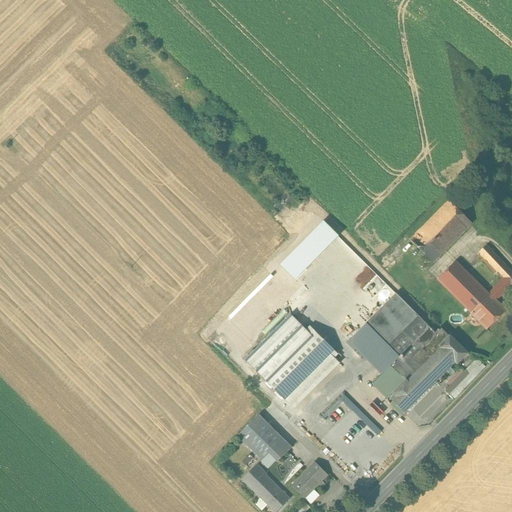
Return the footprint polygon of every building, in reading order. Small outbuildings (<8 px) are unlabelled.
[(449,201),(410,240),(433,263),(472,223),(449,201)] [(328,228),(309,211),(293,228),(312,245),(328,228)] [(511,272),(487,245),(479,252),(504,278),(489,294),(496,301),(511,285),(511,286),(511,272)] [(347,307),(361,291),(328,262),(318,273),(326,279),(321,285),(347,307)] [(489,294),(456,262),(438,281),(487,329),(506,310),(496,301),(489,294)] [(436,334),(397,294),(383,307),(417,340),(414,343),(420,349),(409,360),(402,354),(399,357),(390,366),(404,379),(406,381),(393,394),(395,396),(391,400),(404,412),(455,361),(458,364),(467,354),(441,328),(436,334)] [(267,301),(246,323),(258,335),(279,313),(267,301)] [(417,340),(383,307),(366,324),(399,357),(402,354),(409,360),(420,349),(414,343),(417,340)] [(291,315),(245,360),(262,377),(307,331),(291,315)] [(399,357),(366,324),(349,341),(382,374),(390,366),(399,357)] [(337,353),(311,327),(307,331),(262,377),(287,403),(334,357),(337,353)] [(334,357),(287,403),(294,409),(340,363),(334,357)] [(474,358),(445,390),(454,398),(484,366),(474,358)] [(387,397),(404,380),(391,367),(374,384),(387,397)] [(343,400),(339,395),(320,414),(325,418),(343,400)] [(379,429),(348,399),(343,403),(374,434),(379,429)] [(259,415),(238,437),(246,445),(267,423),(259,415)] [(292,448),(267,423),(246,445),(262,461),(269,454),(278,462),(292,448)] [(249,468),(257,462),(250,454),(242,459),(249,468)] [(315,462),(291,486),(305,499),(329,476),(315,462)] [(276,511),(289,499),(262,472),(264,471),(258,465),(243,480),(259,496),(258,497),(268,508),(270,506),(275,511),(276,511)]
